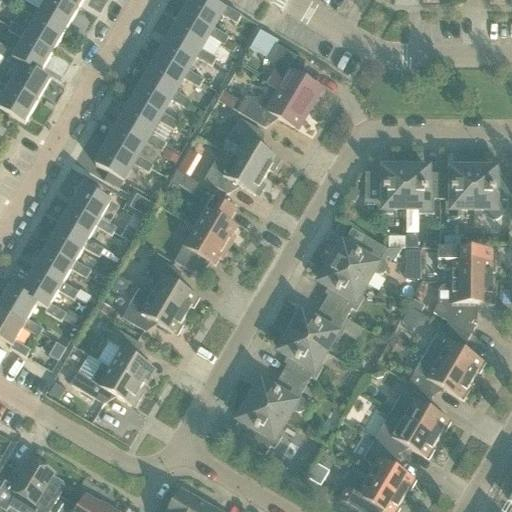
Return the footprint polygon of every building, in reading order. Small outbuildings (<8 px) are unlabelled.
[(22,11),(37,20),(65,37),(78,15),(52,0),(49,0),(42,12),(27,3),(22,11)] [(52,0),(78,15),(86,0),(52,0)] [(194,0),(187,14),(214,30),(222,16),(237,25),(242,17),(226,8),(225,11),(206,0),(194,0)] [(230,39),(214,30),(187,14),(174,35),(202,51),(210,38),(225,47),(227,43),(230,39)] [(52,58),(65,37),(37,20),(29,34),(14,25),(9,33),(25,41),(52,58)] [(269,50),(275,40),(261,31),(255,42),(269,50)] [(217,60),(202,51),(174,35),(162,56),(189,73),(197,59),(212,68),(217,60)] [(2,46),(0,48),(0,55),(9,61),(10,58),(15,61),(24,66),(42,77),(42,76),(52,58),(25,41),(18,52),(17,55),(2,46)] [(225,47),(224,48),(234,53),(237,48),(227,43),(225,47)] [(276,71),(267,86),(279,93),(311,112),(323,91),(298,76),(305,63),(278,47),(269,61),(276,71)] [(205,82),(189,73),(162,56),(149,78),(177,94),(185,81),(200,90),(205,82)] [(0,84),(10,91),(12,87),(40,103),(52,82),(42,76),(42,77),(24,66),(15,83),(0,74),(0,84)] [(192,103),(177,94),(149,78),(136,99),(164,115),(172,102),(187,111),(192,103)] [(0,102),(0,110),(26,126),(40,103),(12,87),(10,91),(2,104),(0,102)] [(225,93),(219,103),(233,111),(239,102),(225,93)] [(299,133),(311,112),(279,93),(273,102),(247,100),(238,114),(266,130),(273,117),(299,133)] [(179,124),(164,115),(136,99),(124,120),(152,137),(159,123),(175,132),(179,124)] [(167,146),(152,137),(124,120),(111,142),(139,158),(147,145),(162,154),(167,146)] [(235,160),(266,178),(270,172),(274,174),(281,163),(277,160),(277,159),(258,148),(265,136),(241,122),(229,143),(241,150),(235,160)] [(154,167),(139,158),(111,142),(97,167),(109,174),(104,183),(119,192),(124,183),(134,166),(150,175),(154,167)] [(167,150),(163,157),(176,165),(180,158),(167,150)] [(262,185),(266,178),(235,160),(229,170),(217,163),(205,182),(229,196),(236,186),(255,198),(256,197),(260,199),(267,187),(262,185)] [(183,164),(178,172),(191,179),(195,172),(183,164)] [(407,211),(407,166),(391,166),(391,171),(385,171),(385,176),(367,176),(367,206),(379,206),(379,215),(393,216),(393,211),(407,211)] [(441,201),(441,176),(429,176),(429,171),(423,171),(423,166),(407,166),(407,211),(421,211),(421,216),(435,216),(435,201),(441,201)] [(475,212),(475,167),(459,167),(459,171),(453,171),(453,176),(441,176),(441,201),(447,201),(447,213),(447,216),(448,217),(449,219),(450,220),(451,221),(453,221),(455,221),(456,221),(458,221),(460,220),(461,218),(462,216),(463,214),(463,211),(475,212)] [(491,167),(475,167),(475,212),(487,212),(487,214),(487,216),(488,218),(490,220),(491,221),(493,222),(495,222),(497,221),(499,220),(500,219),(502,218),(502,216),(503,214),(503,202),(509,202),(509,177),(497,177),(497,172),(491,172),(491,167)] [(178,173),(171,184),(180,189),(186,178),(178,173)] [(102,221),(112,204),(117,195),(102,186),(97,195),(85,188),(70,213),(97,229),(113,238),(117,230),(102,221)] [(352,192),(347,199),(355,204),(360,197),(352,192)] [(161,210),(157,208),(138,197),(134,203),(157,217),(161,210)] [(195,230),(230,250),(237,239),(234,237),(238,230),(230,224),(236,214),(213,200),(195,230)] [(154,223),(157,217),(134,203),(131,209),(154,223)] [(90,243),(97,229),(70,213),(57,234),(85,251),(100,259),(105,252),(90,243)] [(128,228),(122,239),(130,243),(137,233),(128,228)] [(223,262),(230,250),(195,230),(175,264),(198,278),(207,263),(215,268),(220,261),(223,262)] [(77,264),(85,251),(57,234),(45,255),(72,272),(88,281),(92,273),(77,264)] [(419,241),(415,237),(407,237),(407,239),(407,249),(419,249),(419,241)] [(336,250),(328,263),(367,286),(374,274),(374,275),(375,275),(376,275),(377,274),(378,274),(379,274),(380,273),(381,272),(382,271),(382,270),(383,269),(383,268),(383,267),(383,266),(383,265),(383,264),(382,263),(382,262),(381,262),(384,256),(395,262),(400,251),(389,251),(387,251),(365,238),(359,248),(355,246),(352,251),(344,247),(340,253),(336,250)] [(407,239),(389,239),(389,251),(400,251),(407,251),(407,249),(407,239)] [(444,251),(460,251),(460,239),(444,239),(444,251)] [(439,271),(452,273),(452,285),(493,285),(493,275),(496,275),(496,263),(490,263),(490,251),(460,251),(444,251),(440,251),(439,271)] [(421,252),(406,252),(406,266),(421,266),(421,252)] [(65,285),(72,272),(45,255),(32,277),(60,293),(75,302),(80,294),(65,285)] [(151,297),(187,318),(192,309),(194,310),(200,300),(174,284),(180,274),(158,261),(149,277),(157,287),(151,296),(151,297)] [(360,298),(367,286),(328,263),(321,276),(325,279),(321,284),(330,289),(326,295),(330,297),(324,307),(347,320),(352,311),(356,313),(364,301),(360,298)] [(52,306),(60,293),(32,277),(22,295),(21,296),(38,306),(48,312),(46,314),(62,324),(64,321),(67,315),(52,306)] [(114,288),(119,291),(127,289),(130,284),(120,278),(114,288)] [(493,295),(493,285),(452,285),(452,287),(445,287),(441,288),(439,293),(439,298),(439,306),(434,315),(449,324),(447,328),(466,340),(469,342),(476,330),(471,327),(474,323),(475,307),(495,307),(496,295),(493,295)] [(21,296),(22,295),(11,289),(0,307),(0,315),(24,330),(39,339),(44,331),(29,322),(38,306),(21,296)] [(151,297),(151,296),(141,290),(132,304),(123,320),(145,334),(152,323),(173,335),(178,338),(184,327),(182,326),(187,318),(151,297)] [(417,302),(413,308),(423,314),(426,308),(417,302)] [(100,303),(96,310),(107,317),(111,310),(100,303)] [(341,330),(347,320),(324,307),(318,317),(315,315),(311,320),(303,316),(300,321),(295,319),(288,332),(326,355),(333,343),(338,345),(345,333),(341,330)] [(67,315),(64,321),(79,329),(82,325),(78,322),(80,319),(69,312),(67,315)] [(16,343),(24,330),(0,315),(0,341),(12,348),(11,351),(27,360),(32,352),(16,343)] [(466,340),(447,328),(444,327),(427,356),(437,362),(473,383),(478,375),(480,376),(487,365),(461,350),(466,340)] [(111,370),(142,389),(144,385),(148,387),(157,373),(153,371),(153,370),(134,358),(141,346),(117,332),(109,345),(122,352),(111,370)] [(319,367),(326,355),(288,332),(280,345),(284,348),(281,353),(289,358),(286,364),(289,366),(283,376),(306,389),(312,380),(316,382),(323,369),(319,367)] [(384,334),(380,339),(389,343),(393,335),(388,332),(384,334)] [(57,345),(50,357),(59,363),(66,351),(57,345)] [(473,383),(437,362),(427,356),(409,385),(432,398),(438,388),(464,404),(470,393),(468,392),(473,383)] [(372,376),(376,379),(384,377),(387,372),(378,366),(372,376)] [(142,389),(111,370),(110,372),(102,368),(93,384),(79,376),(72,387),(105,407),(111,396),(131,408),(131,407),(136,409),(144,395),(140,392),(142,389)] [(315,394),(306,389),(283,376),(278,386),(274,384),(271,389),(262,385),(259,390),(255,388),(247,401),(286,424),(303,394),(312,399),(315,394)] [(55,385),(49,395),(59,402),(66,391),(55,385)] [(426,409),(432,398),(409,385),(399,402),(392,415),(403,421),(439,442),(444,433),(446,435),(452,424),(426,409)] [(279,436),(286,424),(247,401),(240,414),(244,416),(240,422),(248,427),(245,433),(248,435),(243,445),(265,458),(271,449),(275,451),(283,438),(279,436)] [(434,450),(439,442),(403,421),(397,431),(385,426),(375,444),(397,457),(403,447),(430,462),(436,452),(434,450)] [(349,440),(352,436),(351,431),(347,429),(343,430),(340,433),(341,438),(345,441),(349,440)] [(310,443),(293,470),(305,477),(321,450),(310,443)] [(391,467),(397,457),(375,444),(365,461),(374,469),(368,479),(404,500),(409,492),(411,493),(418,483),(391,467)] [(53,479),(55,476),(32,462),(15,489),(6,483),(0,493),(0,508),(5,511),(8,511),(11,508),(18,511),(50,511),(64,489),(63,485),(53,479)] [(328,473),(317,467),(309,480),(320,487),(328,473)] [(404,500),(368,479),(363,489),(351,485),(340,502),(357,511),(400,511),(401,510),(399,509),(404,500)] [(215,511),(182,493),(171,511),(215,511)] [(109,510),(88,497),(78,511),(115,511),(110,509),(109,510)]
